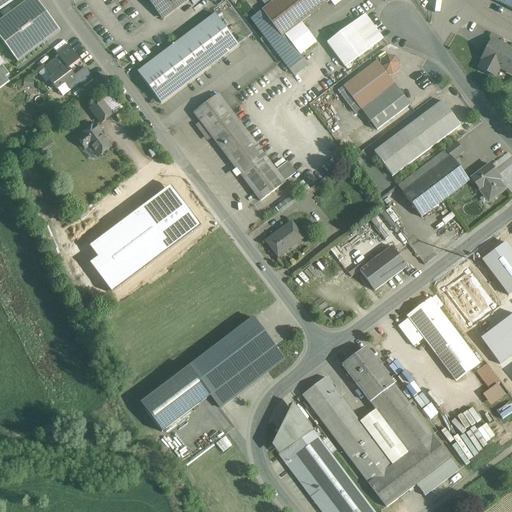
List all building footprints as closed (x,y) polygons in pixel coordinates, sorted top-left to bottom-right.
[(0,0),(0,10),(14,0),(0,0)] [(0,39),(17,64),(61,32),(37,0),(29,0),(0,21),(0,39)] [(148,0),(152,4),(152,5),(153,5),(157,11),(157,12),(158,12),(162,18),(162,19),(163,18),(170,12),(170,13),(171,12),(178,6),(178,7),(179,6),(186,0),(186,1),(187,0),(210,0),(212,1),(211,2),(212,3),(213,2),(213,1),(214,0),(148,0)] [(251,20),(295,77),(309,67),(285,35),(331,0),(269,0),(272,3),(251,20)] [(511,0),(493,0),(511,9),(511,0)] [(215,15),(137,73),(161,104),(238,46),(215,15)] [(345,68),(362,55),(369,49),(351,25),(327,43),(345,68)] [(503,69),(511,74),(511,46),(493,36),(476,69),(498,80),(503,69)] [(68,46),(56,54),(59,57),(45,68),(53,78),(49,81),(57,90),(58,90),(62,96),(70,90),(70,91),(79,84),(82,87),(93,79),(85,69),(79,74),(73,66),(80,62),(68,46)] [(386,76),(388,74),(392,75),(397,71),(398,64),(394,59),(388,58),(387,58),(382,62),(381,65),(379,67),(386,76)] [(0,88),(3,87),(9,82),(5,77),(9,75),(0,62),(0,88)] [(409,106),(381,69),(376,62),(344,87),(377,130),(409,106)] [(109,95),(101,101),(112,116),(120,109),(109,95)] [(276,172),(218,96),(193,114),(200,123),(195,127),(201,133),(205,130),(260,202),(285,184),(284,183),(295,174),(287,163),(276,172)] [(101,101),(90,109),(101,124),(112,116),(101,101)] [(442,102),(374,153),(393,177),(460,126),(442,102)] [(96,125),(86,133),(86,134),(78,140),(85,149),(90,146),(99,157),(111,148),(99,134),(101,132),(96,125)] [(49,140),(40,147),(43,152),(52,144),(49,140)] [(456,143),(445,151),(450,158),(451,158),(453,161),(464,153),(456,143)] [(450,158),(402,194),(421,219),(469,182),(453,161),(451,158),(450,158)] [(501,179),(490,166),(471,180),(488,203),(505,190),(498,181),(501,179)] [(129,268),(134,275),(200,229),(164,178),(138,196),(142,202),(91,238),(100,251),(93,255),(111,280),(129,268)] [(175,194),(182,204),(191,197),(184,187),(175,194)] [(291,223),(266,242),(278,258),(303,239),(291,223)] [(511,292),(511,253),(505,244),(482,261),(508,296),(511,292)] [(392,248),(360,272),(375,292),(407,268),(392,248)] [(439,308),(442,305),(435,297),(431,300),(439,308)] [(431,300),(415,312),(414,312),(407,318),(456,382),(479,365),(479,364),(431,300)] [(511,355),(511,317),(481,341),(499,365),(511,355)] [(284,359),(254,320),(192,367),(221,406),(284,359)] [(419,334),(417,330),(409,320),(398,328),(409,342),(419,334)] [(394,385),(366,348),(342,366),(370,403),(394,385)] [(476,373),(489,390),(490,391),(500,384),(486,366),(476,373)] [(189,368),(140,405),(162,433),(211,396),(189,368)] [(360,423),(326,378),(302,396),(368,484),(392,466),(360,423)] [(432,436),(394,385),(370,403),(376,411),(408,454),(432,436)] [(408,454),(376,411),(360,423),(392,466),(408,454)] [(374,511),(313,430),(278,456),(320,511),(374,511)] [(432,436),(408,454),(392,466),(368,484),(387,508),(450,460),(432,436)] [(450,460),(416,486),(425,497),(459,471),(450,460)]
